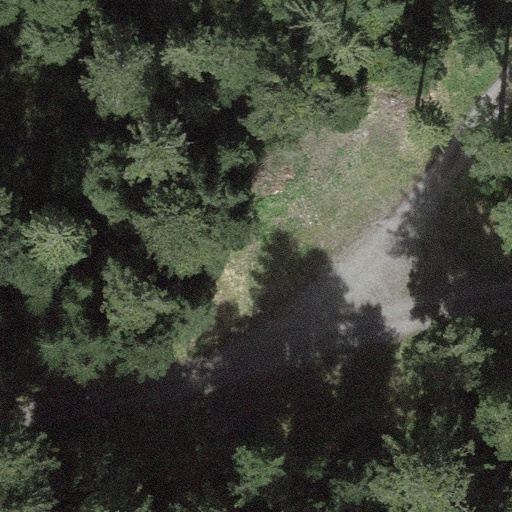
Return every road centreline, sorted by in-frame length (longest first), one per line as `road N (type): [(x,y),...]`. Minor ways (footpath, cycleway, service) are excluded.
road 1 (track): [(0,417),(511,294)]
road 2 (track): [(367,331),(434,180),(511,80)]
